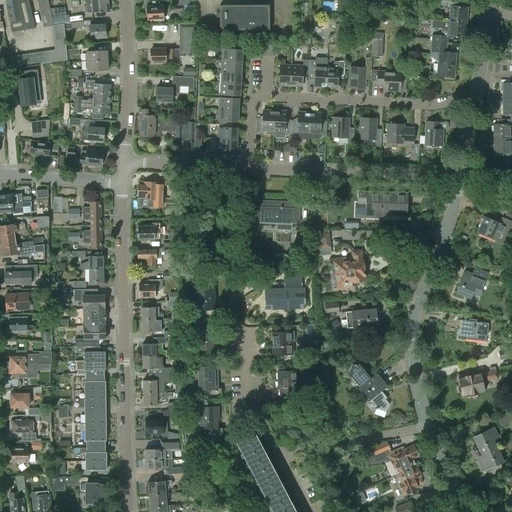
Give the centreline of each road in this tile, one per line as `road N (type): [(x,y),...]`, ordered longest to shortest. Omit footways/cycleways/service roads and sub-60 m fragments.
road 1 (residential): [(129,511),(121,185)]
road 2 (residential): [(248,167),(251,106),(260,96),(421,106),(476,98)]
road 3 (residential): [(427,426),(416,313),(460,176)]
road 4 (residential): [(460,176),(248,167)]
road 5 (residential): [(279,453),(245,390),(233,289)]
road 6 (residential): [(124,162),(125,0)]
road 7 (residential): [(427,426),(279,453)]
road 8 (residential): [(248,167),(124,162)]
road 9 (residential): [(121,185),(0,175)]
